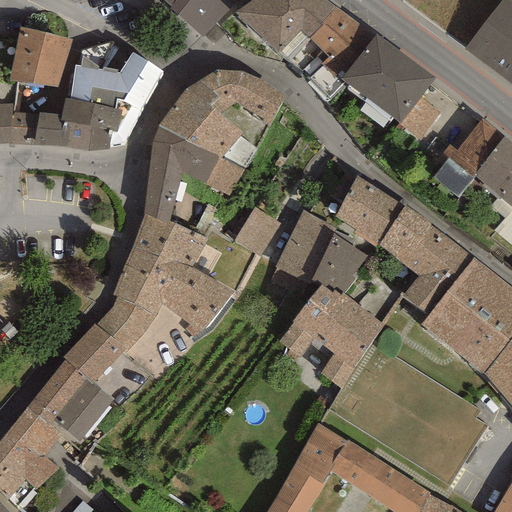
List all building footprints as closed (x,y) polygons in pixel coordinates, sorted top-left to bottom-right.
[(236,0),(175,0),(170,7),(169,9),(202,37),(236,0)] [(334,7),(324,0),(251,0),(234,13),(277,55),(300,32),(308,39),(322,25),(321,22),(334,7)] [(511,3),(507,0),(502,0),(465,49),(511,84),(511,3)] [(374,36),(334,7),(321,22),(322,25),(308,39),(327,58),(321,64),(322,66),(309,77),(328,98),(343,83),(339,80),(374,36)] [(72,40),(18,27),(7,79),(55,88),(72,40)] [(434,79),(375,34),(374,36),(339,80),(343,83),(399,125),(419,98),(434,79)] [(161,71),(132,52),(119,73),(117,73),(118,70),(103,67),(113,42),(81,50),(78,66),(74,66),(68,100),(114,108),(116,99),(122,101),(139,112),(161,71)] [(185,89),(158,126),(219,158),(241,133),(219,113),(236,103),(262,120),(260,122),(269,127),(285,97),(259,79),(241,71),(215,69),(185,89)] [(439,113),(419,98),(399,125),(418,140),(439,113)] [(122,143),(139,112),(122,101),(116,99),(114,108),(68,100),(65,99),(61,115),(60,121),(63,122),(57,146),(87,152),(108,149),(108,145),(122,143)] [(11,104),(0,104),(0,143),(10,143),(11,112),(11,104)] [(10,143),(57,146),(63,122),(60,121),(61,115),(38,113),(38,114),(11,112),(10,143)] [(504,137),(480,119),(455,150),(449,145),(443,153),(448,157),(432,177),(458,198),(475,176),(473,175),(504,137)] [(151,144),(143,215),(168,223),(182,172),(203,183),(230,197),(245,169),(219,158),(158,126),(151,144)] [(511,144),(504,137),(473,175),(475,176),(498,196),(511,207),(511,144)] [(405,207),(356,176),(334,217),(354,230),(352,233),(375,248),(376,245),(405,207)] [(511,246),(511,207),(498,196),(489,207),(503,218),(493,230),(511,246)] [(405,207),(376,245),(402,264),(431,226),(405,207)] [(335,230),(302,210),(274,267),(308,284),(309,283),(318,288),(320,285),(331,294),(333,290),(340,296),(342,294),(354,279),(350,276),(366,256),(333,234),(335,230)] [(280,228),(252,212),(232,245),(260,261),(280,228)] [(206,239),(168,223),(143,215),(113,295),(118,297),(95,326),(127,349),(154,317),(159,305),(189,326),(184,330),(193,339),(232,293),(189,266),(206,239)] [(431,226),(402,264),(417,276),(402,296),(428,315),(472,258),(431,226)] [(511,336),(511,288),(472,258),(428,315),(420,325),(483,374),(511,336)] [(340,390),(383,325),(342,294),(340,296),(333,290),(331,294),(320,285),(318,288),(292,320),(294,322),(277,342),(300,358),(313,339),(333,354),(320,373),(340,390)] [(63,357),(65,360),(92,384),(127,349),(95,326),(93,323),(63,357)] [(511,336),(483,374),(511,407),(511,336)] [(113,400),(92,384),(65,360),(26,407),(60,435),(64,431),(78,444),(113,400)] [(42,456),(60,435),(26,407),(0,438),(0,490),(19,511),(58,470),(42,456)] [(265,511),(305,511),(330,473),(390,511),(418,511),(429,495),(430,493),(347,440),(345,441),(317,423),(265,511)] [(511,511),(511,480),(492,511),(511,511)] [(446,511),(450,506),(429,495),(418,511),(446,511)] [(9,511),(0,502),(0,511),(9,511)]
